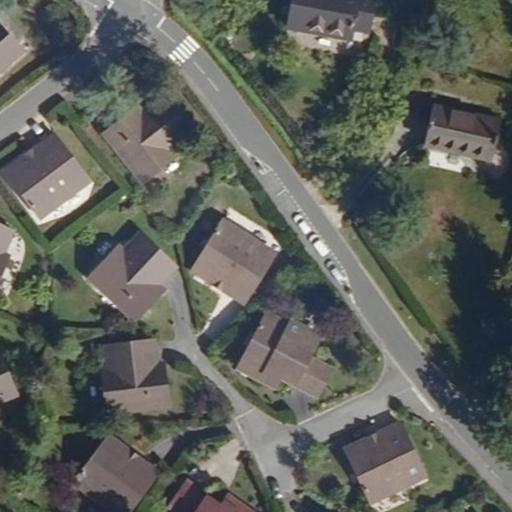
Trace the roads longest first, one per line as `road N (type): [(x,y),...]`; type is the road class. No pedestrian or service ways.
road 1 (residential): [(129,13),(186,51),(425,373)]
road 2 (residential): [(425,373),(289,440),(271,431)]
road 3 (residential): [(129,13),(0,125)]
road 4 (residential): [(425,373),(511,474)]
